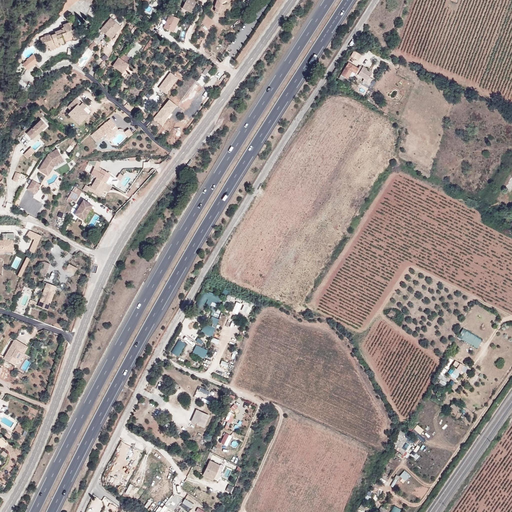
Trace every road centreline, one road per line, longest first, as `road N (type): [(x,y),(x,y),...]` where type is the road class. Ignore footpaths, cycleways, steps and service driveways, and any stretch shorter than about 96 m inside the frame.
road 1 (motorway): [(51,511),(112,386),(217,204),(348,0)]
road 2 (unclassified): [(376,0),(164,341),(80,511)]
road 3 (motorway): [(330,0),(203,198),(35,511)]
road 4 (secondary): [(292,0),(110,262)]
road 5 (unknown): [(153,364),(208,376),(279,406),(248,511)]
road 6 (unknown): [(179,159),(51,62),(36,64)]
road 7 (secondary): [(110,262),(53,409)]
road 8 (residential): [(0,212),(110,262)]
